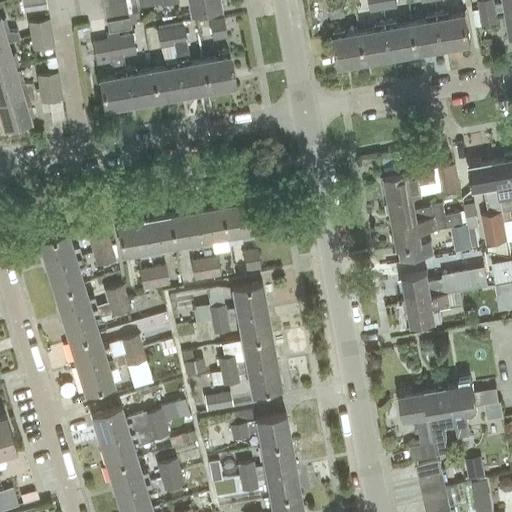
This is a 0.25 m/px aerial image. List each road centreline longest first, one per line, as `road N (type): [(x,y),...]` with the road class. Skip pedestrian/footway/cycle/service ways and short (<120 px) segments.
road 1 (unclassified): [(378,511),(304,111)]
road 2 (residential): [(0,166),(304,111)]
road 3 (residential): [(77,511),(0,257)]
road 4 (residential): [(304,111),(511,75)]
